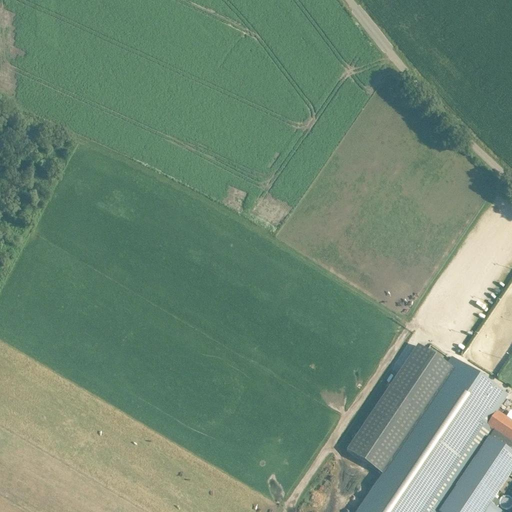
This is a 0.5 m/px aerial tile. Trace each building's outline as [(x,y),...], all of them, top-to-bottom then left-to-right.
[(347,451),(383,475),(452,370),(417,347),(347,451)] [(439,511),(494,431),(487,426),(497,412),(507,396),(457,363),(452,370),(383,475),(357,511),(439,511)] [(511,422),(497,412),(487,426),(494,431),(511,443),(511,422)] [(510,473),(511,469),(511,443),(494,431),(439,511),(485,511),(490,504),(494,498),(511,474),(510,473)] [(365,494),(366,487),(355,485),(354,492),(365,494)] [(500,502),(494,498),(490,504),(496,508),(500,502)]
